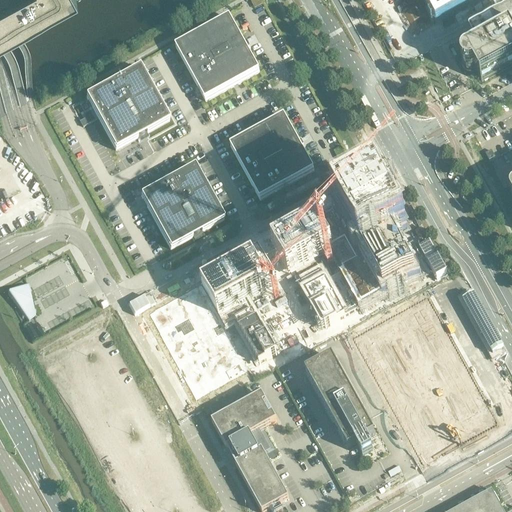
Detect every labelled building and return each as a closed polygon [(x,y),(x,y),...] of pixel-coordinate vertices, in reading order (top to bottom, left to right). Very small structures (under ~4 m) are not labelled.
[(0,0),(0,24),(3,23),(10,19),(44,0),(0,0)] [(400,0),(421,38),(490,0),(400,0)] [(511,14),(482,31),(471,37),(470,38),(470,39),(477,50),(465,57),(464,58),(463,59),(462,60),(462,61),(462,62),(462,63),(462,64),(462,65),(462,66),(463,67),(463,68),(464,69),(465,70),(466,70),(467,71),(468,72),(469,72),(471,72),(472,72),(473,72),(474,71),(475,71),(481,83),(482,83),(483,83),(511,66),(511,14)] [(259,72),(248,51),(245,47),(245,46),(244,45),(242,41),(230,20),(230,19),(229,19),(176,48),(176,49),(205,102),(206,102),(238,85),(259,73),(259,72)] [(169,122),(151,89),(140,69),(139,69),(86,98),(87,100),(115,152),(116,152),(138,140),(136,137),(138,136),(139,136),(139,137),(140,137),(141,137),(142,137),(143,137),(144,136),(144,135),(144,134),(144,133),(145,132),(147,135),(169,123),(169,122)] [(314,171),(302,150),(302,149),(299,151),(298,149),(299,148),(299,147),(300,147),(300,146),(300,145),(299,145),(299,144),(298,144),(298,143),(297,143),(296,143),(295,143),(295,144),(294,142),(297,140),(285,118),(284,118),(231,147),(231,148),(260,201),(261,201),(314,172),(314,171)] [(495,158),(492,152),(486,155),(489,161),(495,158)] [(224,221),(195,168),(194,168),(141,197),(141,198),(170,250),(170,251),(171,251),(193,239),(191,236),(193,235),(194,236),(195,236),(196,237),(197,236),(198,236),(198,235),(199,235),(199,234),(199,233),(199,232),(198,232),(200,231),(202,234),(224,222),(224,221)] [(368,196),(202,285),(250,372),(416,282),(368,196)] [(8,295),(28,323),(29,322),(27,320),(32,316),(30,307),(29,307),(28,303),(29,302),(27,293),(25,287),(28,286),(28,285),(9,293),(8,293),(8,294),(8,295)] [(202,285),(148,314),(195,401),(250,372),(202,285)] [(427,302),(357,341),(424,464),(495,425),(427,302)] [(89,316),(41,344),(104,456),(162,423),(141,385),(131,390),(89,316)] [(375,436),(332,359),(306,373),(348,450),(356,446),(363,457),(373,451),(367,440),(375,436)] [(268,511),(289,501),(263,453),(266,451),(262,444),(265,442),(263,438),(260,440),(256,434),(277,423),(273,415),(270,417),(263,406),(267,404),(262,396),(212,424),(227,451),(231,448),(240,464),(236,467),(260,511),(268,511)] [(150,485),(128,497),(136,511),(213,511),(173,440),(136,461),(150,485)] [(502,511),(492,493),(491,493),(456,511),(502,511)]
